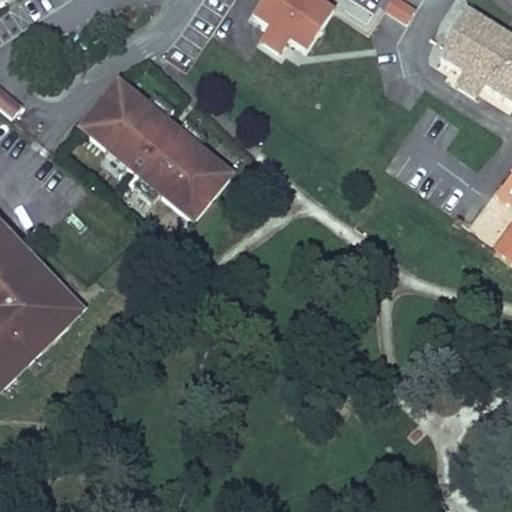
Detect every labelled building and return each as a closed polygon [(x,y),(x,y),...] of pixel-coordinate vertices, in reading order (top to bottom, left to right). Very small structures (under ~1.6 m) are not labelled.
[(262,0),(251,19),(269,30),(288,42),(305,53),(332,11),(315,0),(262,0)] [(391,0),(383,15),(407,29),(416,13),(393,0),(391,0)] [(511,43),(468,17),(442,63),(466,78),(489,92),(511,107),(511,43)] [(280,55),(288,42),(269,30),(261,42),(280,55)] [(489,92),(466,78),(458,90),(482,105),(489,92)] [(107,155),(128,171),(140,180),(160,195),(195,223),(232,175),(197,148),(177,132),(165,123),(144,107),(116,86),(79,133),(107,155)] [(0,108),(15,120),(24,108),(0,90),(0,108)] [(151,98),(144,107),(165,123),(172,114),(151,98)] [(184,123),(177,132),(197,148),(204,139),(184,123)] [(120,180),(128,171),(107,155),(100,164),(120,180)] [(153,205),(160,195),(140,180),(132,190),(153,205)] [(511,215),(511,228),(494,257),(511,271),(511,184),(497,205),(511,215)] [(0,388),(81,313),(0,226),(0,388)]
